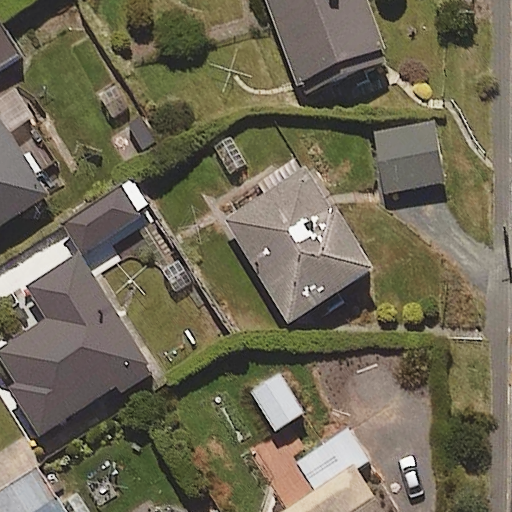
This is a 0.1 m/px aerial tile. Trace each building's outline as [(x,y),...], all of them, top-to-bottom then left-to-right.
[(304,83),(308,93),(390,63),(386,53),(392,51),(373,0),(267,0),(299,85),(304,83)] [(2,21),(0,21),(0,69),(23,56),(2,21)] [(0,230),(55,195),(3,113),(0,114),(0,230)] [(438,120),(374,130),(384,195),(448,185),(438,120)] [(312,169),(228,222),(292,324),(380,270),(342,209),(338,211),(312,169)] [(83,254),(85,257),(145,220),(125,187),(64,225),(83,254)] [(83,254),(29,288),(50,320),(0,351),(0,354),(18,384),(10,389),(41,439),(120,389),(124,395),(159,373),(85,257),(83,254)] [(282,375),(253,393),(277,432),(307,414),(282,375)] [(299,462),(317,492),(358,467),(368,461),(349,431),(299,462)] [(317,492),(288,511),(386,511),(358,467),(317,492)] [(66,511),(39,468),(0,492),(0,511),(66,511)]
